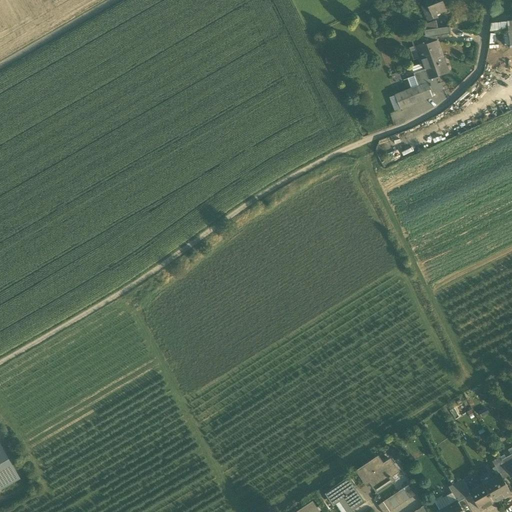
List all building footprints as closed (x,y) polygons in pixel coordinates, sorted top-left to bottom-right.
[(425,0),(427,4),(432,16),(446,10),(440,0),(425,0)] [(422,6),(429,21),(433,19),(432,16),(427,4),(422,6)] [(447,27),(437,29),(435,21),(424,25),(425,30),(424,31),(423,31),(425,37),(431,36),(431,37),(435,37),(450,34),(449,28),(447,28),(447,27)] [(491,24),(490,31),(508,29),(507,22),(491,24)] [(383,27),(375,29),(377,37),(385,36),(383,27)] [(421,64),(423,70),(427,80),(435,77),(449,73),(443,57),(437,41),(433,42),(431,37),(431,36),(425,37),(422,38),(421,36),(412,40),(414,46),(419,58),(421,64)] [(413,60),(419,58),(414,46),(409,48),(413,60)] [(413,74),(414,74),(423,70),(421,64),(411,67),(413,74)] [(429,85),(427,80),(423,70),(414,74),(415,76),(408,78),(412,89),(419,86),(420,86),(421,88),(429,85)] [(437,84),(435,77),(427,80),(429,85),(421,88),(425,99),(433,96),(432,93),(443,90),(440,83),(437,84)] [(412,89),(405,91),(395,95),(400,110),(410,106),(425,99),(421,88),(420,86),(419,86),(412,89)] [(394,112),(400,109),(395,95),(389,98),(394,112)] [(486,408),(478,412),(481,417),(489,413),(486,408)] [(0,488),(19,478),(0,444),(0,488)] [(370,482),(377,492),(393,481),(389,475),(397,470),(390,460),(383,465),(378,457),(357,471),(366,484),(370,482)] [(501,460),(502,461),(510,475),(511,473),(511,463),(508,457),(501,460)] [(503,479),(510,475),(502,461),(494,465),(499,474),(500,474),(503,479)] [(389,475),(393,481),(401,476),(397,470),(389,475)] [(499,474),(483,483),(494,503),(511,493),(503,479),(500,474),(499,474)] [(340,500),(348,511),(364,502),(348,479),(333,489),(333,490),(326,494),(333,505),(340,500)] [(463,479),(455,483),(464,499),(471,495),(469,491),(470,491),(463,479)] [(412,482),(403,489),(410,499),(418,493),(412,482)] [(458,502),(464,499),(455,483),(449,487),(452,493),(457,502),(457,501),(458,502)] [(480,510),(494,503),(483,483),(470,491),(469,491),(471,495),(472,497),(480,510)] [(403,489),(398,492),(405,502),(410,499),(403,489)] [(398,492),(393,495),(400,505),(405,502),(398,492)] [(434,501),(440,511),(457,502),(452,493),(443,499),(442,497),(434,501)] [(393,495),(388,499),(395,509),(400,505),(393,495)] [(388,499),(383,502),(389,511),(395,509),(388,499)] [(319,511),(312,501),(296,511),(319,511)] [(457,501),(457,502),(440,511),(463,511),(458,502),(457,501)] [(382,511),(389,511),(383,502),(378,505),(382,511)]
